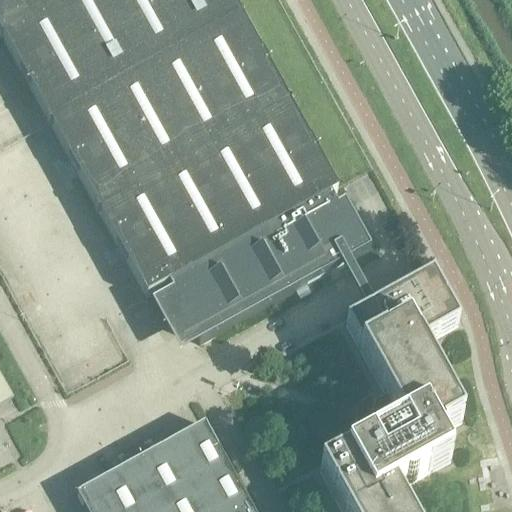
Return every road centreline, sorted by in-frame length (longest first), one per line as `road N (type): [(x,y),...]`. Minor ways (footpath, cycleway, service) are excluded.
road 1 (secondary): [(346,0),(511,315)]
road 2 (unclassified): [(201,382),(408,270),(363,192)]
road 3 (secondary): [(511,207),(401,0)]
road 4 (unclassified): [(82,442),(0,300)]
road 5 (unclassified): [(201,382),(274,511)]
road 6 (unclassified): [(82,442),(201,382)]
